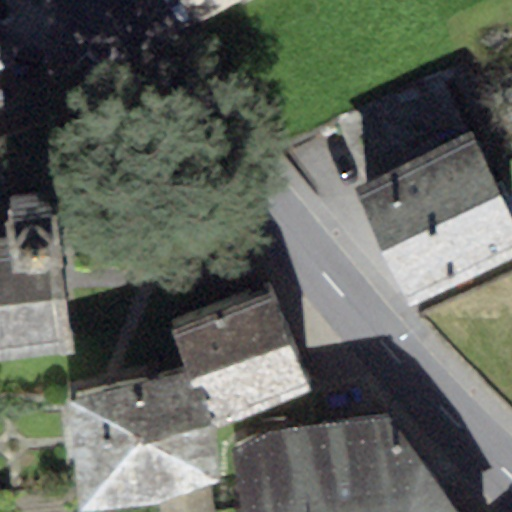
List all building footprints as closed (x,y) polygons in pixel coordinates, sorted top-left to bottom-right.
[(0,40),(13,37),(0,22),(0,40)] [(511,183),(477,110),(358,160),(414,275),(511,229),(511,183)] [(67,210),(62,150),(8,156),(14,215),(67,210)] [(0,332),(75,325),(61,217),(17,221),(0,223),(0,332)] [(73,376),(85,481),(157,471),(170,469),(207,457),(227,450),(218,405),(312,367),(272,269),(175,307),(186,346),(73,376)] [(479,511),(393,396),(271,415),(236,431),(247,511),(479,511)] [(167,511),(219,511),(207,457),(170,469),(157,471),(167,511)]
